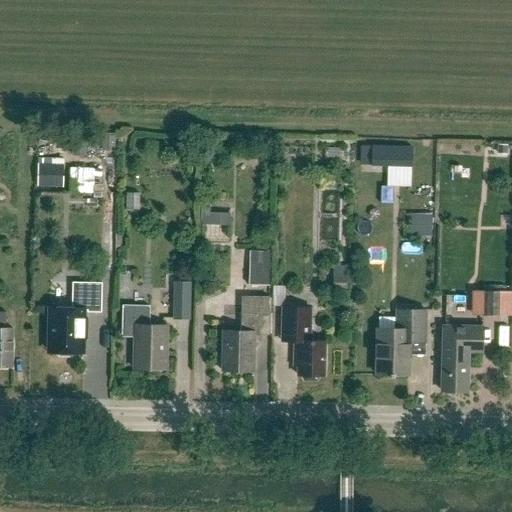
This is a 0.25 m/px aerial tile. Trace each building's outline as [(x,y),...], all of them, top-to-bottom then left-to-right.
[(100,133),(100,146),(113,146),(113,133),(100,133)] [(71,136),(71,151),(84,151),(84,136),(71,136)] [(508,145),(497,145),(497,154),(507,154),(508,145)] [(373,146),(372,166),(412,167),(412,147),(373,146)] [(36,163),(36,186),(60,187),(60,164),(36,163)] [(95,191),(96,167),(84,167),(83,190),(95,191)] [(138,209),(138,194),(126,193),(125,209),(138,209)] [(210,207),(201,207),(201,225),(230,225),(230,214),(210,213),(210,207)] [(418,213),(417,236),(430,237),(431,214),(418,213)] [(268,285),(269,252),(249,251),(248,284),(268,285)] [(189,303),(190,279),(173,278),(173,303),(189,303)] [(85,312),(99,312),(99,282),(71,282),(71,312),(53,312),(52,354),(58,355),(63,358),(74,358),(79,355),(85,354),(85,339),(87,339),(87,320),(85,320),(85,312)] [(500,317),(501,291),(481,290),(480,316),(500,317)] [(165,370),(166,326),(147,325),(147,307),(123,306),(122,336),(134,337),(134,369),(165,370)] [(324,376),(324,341),(309,341),(310,308),(282,308),(281,341),(294,342),(294,356),(298,356),(297,375),(302,375),(304,380),(316,381),(319,376),(324,376)] [(425,355),(426,310),(396,309),(396,329),(377,329),(376,375),(408,375),(409,355),(425,355)] [(0,367),(12,368),(13,329),(5,329),(5,313),(0,312),(0,367)] [(269,336),(270,314),(241,314),(240,332),(223,331),(222,371),(253,372),(254,336),(269,336)] [(481,351),(482,327),(445,326),(444,346),(442,346),(441,391),(467,392),(468,351),(481,351)]
